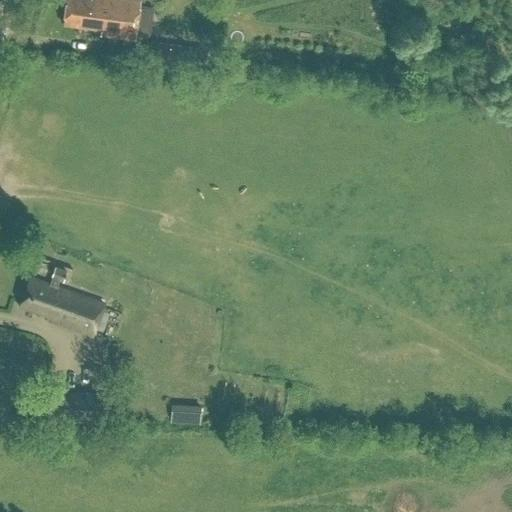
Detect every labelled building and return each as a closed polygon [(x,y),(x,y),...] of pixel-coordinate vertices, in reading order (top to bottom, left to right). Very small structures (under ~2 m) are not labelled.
[(101,29),(100,33),(100,35),(135,40),(140,1),(135,0),(66,0),(63,24),(101,29)] [(399,27),(392,25),(387,44),(394,46),(399,27)] [(149,41),(146,66),(204,73),(207,49),(149,41)] [(49,319),(87,333),(93,335),(104,303),(98,301),(57,286),(59,281),(62,282),(67,270),(55,266),(50,278),(52,278),(50,284),(31,277),(21,303),(51,313),(49,319)] [(197,307),(186,315),(193,325),(204,317),(197,307)] [(42,430),(113,432),(114,407),(42,405),(42,430)]
